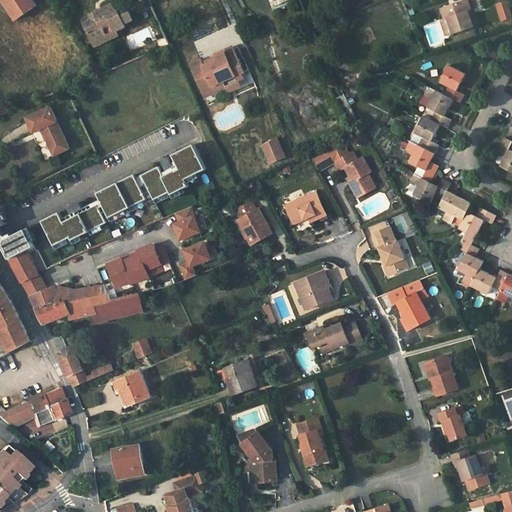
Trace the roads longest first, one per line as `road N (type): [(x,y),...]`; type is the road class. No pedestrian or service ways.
road 1 (residential): [(335,245),(393,349),(415,416),(425,457),(408,482)]
road 2 (unknown): [(0,248),(193,135)]
road 3 (residential): [(0,261),(77,412),(85,461)]
road 4 (residential): [(511,53),(462,151),(476,177),(511,195)]
road 5 (residential): [(408,482),(380,481),(287,511)]
